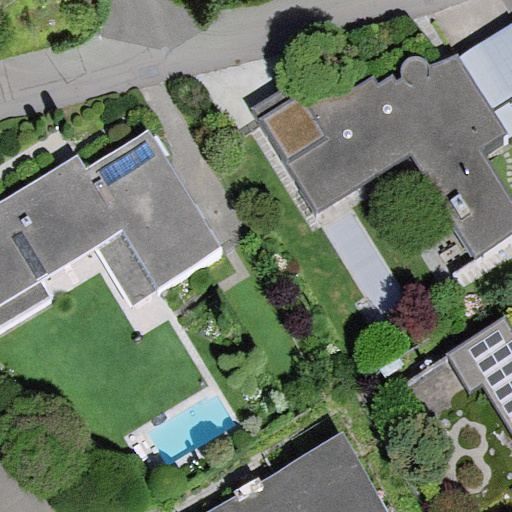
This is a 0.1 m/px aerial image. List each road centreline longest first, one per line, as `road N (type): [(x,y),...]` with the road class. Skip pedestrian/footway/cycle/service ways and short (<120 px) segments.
road 1 (residential): [(159,55),(343,0)]
road 2 (residential): [(0,104),(159,55)]
